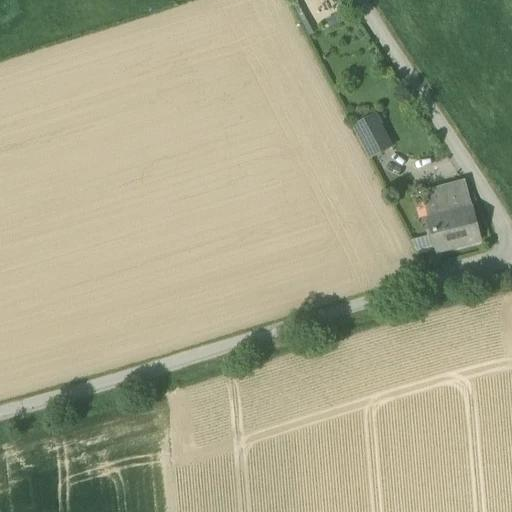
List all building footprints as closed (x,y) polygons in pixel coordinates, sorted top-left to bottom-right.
[(296,0),(290,0),(290,1),(309,37),(314,35),(296,0)] [(375,115),(364,120),(369,129),(380,123),(375,115)] [(352,127),(369,159),(392,147),(380,123),(369,129),(364,120),(352,127)] [(437,251),(437,253),(479,242),(464,181),(422,193),(433,235),(437,251)] [(411,241),(418,255),(437,251),(433,235),(411,241)]
